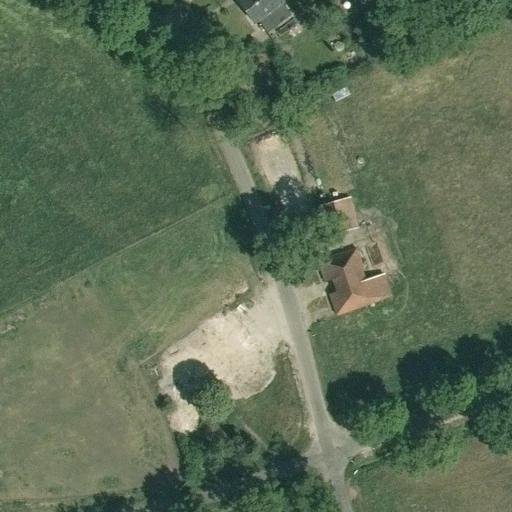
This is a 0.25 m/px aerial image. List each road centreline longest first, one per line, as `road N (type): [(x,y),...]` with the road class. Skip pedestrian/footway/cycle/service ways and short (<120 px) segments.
road 1 (unclassified): [(329,456),(295,315),(221,135),(165,33),(125,0)]
road 2 (unclassified): [(329,456),(511,392)]
road 3 (residential): [(145,511),(329,456)]
